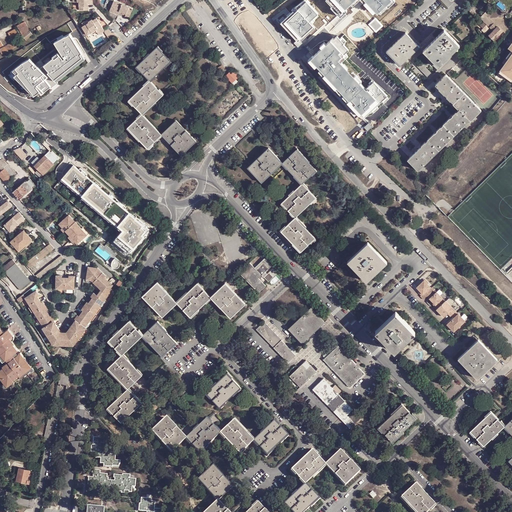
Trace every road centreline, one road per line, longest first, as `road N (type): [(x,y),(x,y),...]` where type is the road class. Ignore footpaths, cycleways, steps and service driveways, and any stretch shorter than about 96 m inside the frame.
road 1 (residential): [(276,89),(511,340)]
road 2 (residential): [(63,511),(90,354),(171,232)]
road 3 (residential): [(235,206),(446,425)]
road 4 (residential): [(248,0),(368,164)]
road 5 (residential): [(67,101),(180,0)]
road 6 (residential): [(49,117),(93,137),(154,197),(170,202)]
road 7 (residential): [(173,184),(149,181),(67,101)]
road 8 (track): [(511,299),(418,206)]
